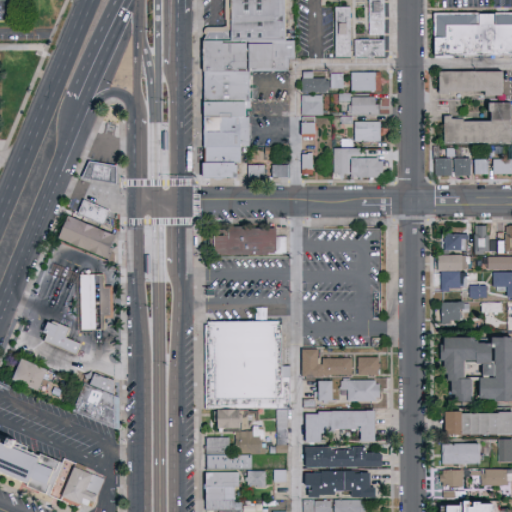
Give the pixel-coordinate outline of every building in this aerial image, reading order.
[(290,41),(236,43),(236,28),(236,0),(291,0),(291,15),(290,28),(290,41)] [(378,0),(364,0),(365,34),(379,34),(378,0)] [(347,6),(332,6),(331,56),(346,57),(347,6)] [(511,57),(473,58),(438,59),(438,26),(438,16),(472,15),(511,15),(511,57)] [(379,38),(351,38),(351,56),(379,56),(379,38)] [(236,43),(291,43),(299,43),(299,61),(293,61),(293,68),(291,72),(254,73),(230,74),(207,74),(207,43),(230,43),(236,43)] [(310,77),(310,70),(299,71),(300,91),(325,91),(325,77),(310,77)] [(378,71),(348,71),(348,90),(378,90),(378,71)] [(439,71),(502,71),(502,95),(485,95),(485,91),(449,91),(449,94),(439,94),(439,71)] [(231,103),(208,104),(207,89),(207,74),(230,74),(254,73),(254,89),(254,103),(231,103)] [(299,114),(320,114),(319,94),(299,94),(299,114)] [(375,96),(348,95),(348,113),(374,114),(375,96)] [(489,103),(511,103),(511,143),(444,142),(444,116),(451,116),(451,119),(463,119),(463,121),(492,121),(492,112),(489,112),(489,103)] [(250,104),(252,130),(245,130),(245,150),(245,163),(231,164),(207,163),(207,150),(208,104),(231,104),(250,104)] [(352,141),(377,140),(377,120),(352,121),(352,141)] [(308,136),(309,122),(296,121),(295,136),(308,136)] [(358,147),(331,147),(332,173),(348,173),(348,155),(358,155),(358,147)] [(299,173),(309,173),(309,152),(298,152),(299,173)] [(381,177),(382,157),(349,157),(349,176),(381,177)] [(448,157),(432,157),(432,175),(448,175),(448,157)] [(469,157),(453,157),(452,175),(469,175),(469,157)] [(486,158),(473,158),(473,173),(486,173),(486,158)] [(511,158),(491,158),(491,173),(511,173),(511,158)] [(228,178),(229,162),(195,161),(195,177),(228,178)] [(119,169),(120,188),(110,186),(82,181),(91,163),(110,167),(119,169)] [(287,163),(269,163),(269,177),(287,177),(287,163)] [(245,164),(245,176),(268,177),(268,164),(245,164)] [(110,219),(106,229),(77,217),(79,212),(84,200),(110,212),(111,212),(113,213),(110,219)] [(51,243),(104,254),(108,230),(56,220),(51,243)] [(511,224),(503,225),(504,251),(511,250),(511,224)] [(484,225),(473,225),(472,251),(495,252),(495,237),(484,237),(484,225)] [(281,230),(282,257),(232,258),(227,258),(228,246),(215,247),(215,238),(227,238),(227,230),(232,230),(281,230)] [(441,249),(463,250),(463,233),(442,232),(441,249)] [(462,270),(462,255),(434,254),(433,269),(462,270)] [(511,255),(484,256),(485,269),(511,268),(511,255)] [(437,289),(455,289),(455,286),(462,286),(463,271),(437,271),(437,289)] [(502,286),(502,296),(511,296),(511,271),(489,271),(489,286),(502,286)] [(106,277),(107,289),(111,289),(113,289),(115,319),(111,319),(109,319),(109,333),(83,333),(82,277),(106,277)] [(483,285),(467,285),(467,296),(483,297),(483,285)] [(437,321),(459,321),(459,312),(468,312),(468,302),(437,302),(437,321)] [(75,343),(61,337),(64,328),(39,319),(33,337),(72,352),(75,343)] [(285,332),(285,381),(294,381),(295,393),(295,411),(294,411),(233,412),(209,413),(209,394),(208,333),(208,324),(233,324),(285,325),(285,332)] [(466,402),(466,378),(459,378),(459,361),(483,362),(483,343),(470,342),(470,337),(437,337),(436,374),(445,374),(445,401),(466,402)] [(487,378),(473,378),(473,400),(506,400),(505,337),(487,337),(487,378)] [(297,375),(349,375),(349,357),(315,358),(315,349),(297,349),(297,375)] [(375,356),(354,357),(355,375),(376,374),(375,356)] [(40,368),(13,359),(5,380),(32,390),(40,368)] [(118,395),(118,431),(112,429),(81,414),(87,395),(87,394),(90,395),(92,396),(93,395),(100,376),(112,381),(118,383),(118,395)] [(330,381),(312,380),(311,400),(327,401),(327,392),(330,392),(330,381)] [(377,400),(377,380),(341,380),(340,399),(377,400)] [(234,409),(209,409),(209,427),(234,428),(234,409)] [(369,410),(300,411),(300,441),(315,441),(315,430),(355,430),(355,441),(369,441),(369,410)] [(456,411),(439,411),(439,434),(456,434),(456,411)] [(509,433),(509,412),(457,413),(457,434),(509,433)] [(238,433),(239,453),(257,452),(256,432),(238,433)] [(510,439),(496,439),(496,461),(511,460),(510,439)] [(209,440),(232,440),(232,458),(209,458),(209,440)] [(438,463),(475,463),(475,443),(438,443),(438,463)] [(0,474),(20,483),(18,486),(40,494),(53,462),(31,453),(29,459),(0,447),(0,474)] [(299,447),(299,467),(378,468),(378,452),(363,452),(363,448),(299,447)] [(255,458),(255,473),(250,473),(234,473),(209,474),(209,458),(232,458),(255,458)] [(101,479),(68,465),(56,496),(82,507),(85,500),(91,502),(101,479)] [(479,484),(510,484),(510,468),(479,468),(479,484)] [(271,481),(283,481),(282,469),(271,469),(271,481)] [(459,485),(458,469),(437,469),(437,485),(459,485)] [(372,497),(372,486),(366,486),(366,472),(298,471),(298,486),(302,486),(302,495),(331,495),(331,490),(347,490),(347,497),(372,497)] [(289,472),(290,485),(276,484),(276,472),(289,472)] [(269,473),(269,490),(257,490),(256,488),(250,488),(250,473),(255,473),(269,473)] [(243,475),(242,489),(238,490),(238,511),(207,511),(207,475),(234,475),(243,475)] [(362,511),(363,500),(302,499),(301,511),(362,511)] [(479,511),(479,502),(449,503),(449,506),(434,506),(434,511),(479,511)]
